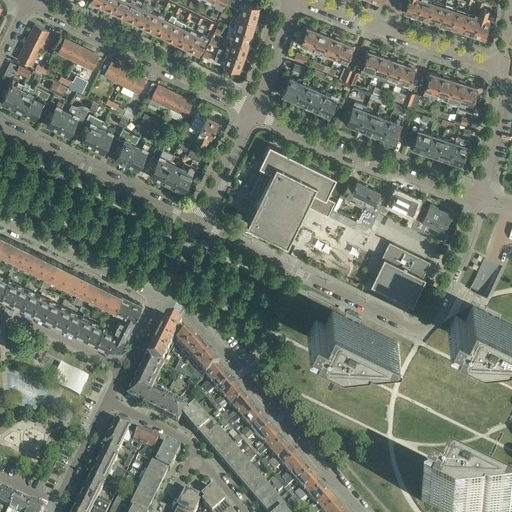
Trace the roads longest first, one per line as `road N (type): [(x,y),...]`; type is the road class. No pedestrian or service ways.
road 1 (residential): [(195,222),(416,328),(431,319),(479,200)]
road 2 (unclassified): [(361,511),(194,318),(157,295)]
road 3 (residential): [(252,109),(28,1)]
road 4 (residential): [(479,200),(252,109)]
road 5 (residential): [(0,125),(195,222)]
road 6 (unclassified): [(157,295),(0,219)]
road 7 (residential): [(122,366),(0,307)]
road 8 (residential): [(479,200),(504,70)]
road 9 (residential): [(504,70),(381,29)]
road 10 (residential): [(195,222),(252,109)]
